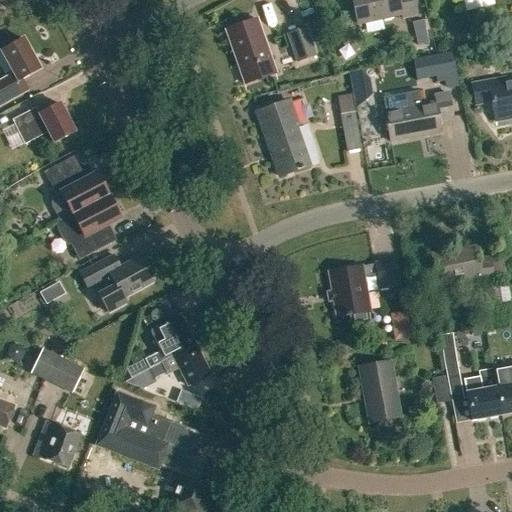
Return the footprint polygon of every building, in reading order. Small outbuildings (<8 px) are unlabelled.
[(234,0),(239,17),(262,11),(259,0),(234,0)] [(400,9),(414,6),(412,0),(351,0),(355,15),(399,5),(400,9)] [(423,19),(411,22),(413,32),(425,29),(423,19)] [(256,20),(225,31),(244,85),(275,75),(256,20)] [(286,35),(296,63),(315,56),(309,39),(303,41),(300,30),(286,35)] [(27,91),(21,81),(40,70),(22,39),(0,51),(0,52),(12,75),(0,81),(0,106),(5,104),(27,91)] [(450,54),(412,61),(416,82),(435,78),(437,84),(443,82),(444,89),(457,86),(450,54)] [(350,85),(360,83),(358,72),(348,74),(350,85)] [(491,103),(494,122),(511,118),(511,81),(505,83),(504,78),(471,85),(475,106),(491,103)] [(433,97),(434,103),(383,113),(389,142),(440,132),(438,121),(452,118),(447,94),(433,97)] [(278,177),(311,166),(318,164),(306,128),(298,131),(288,102),(256,113),(278,177)] [(53,144),(74,133),(59,105),(38,115),(35,109),(19,118),(12,121),(24,145),(47,133),(53,144)] [(354,112),(339,115),(345,152),(361,149),(354,112)] [(51,208),(59,222),(72,216),(108,197),(96,174),(81,183),(68,160),(43,173),(55,196),(54,202),(51,208)] [(66,236),(77,256),(101,243),(95,232),(119,219),(108,197),(72,216),(79,229),(66,236)] [(437,287),(480,279),(481,284),(494,281),(490,258),(477,260),(475,246),(430,255),(437,287)] [(98,296),(108,314),(125,304),(122,299),(153,281),(139,257),(119,269),(112,256),(77,276),(85,291),(94,286),(99,295),(98,296)] [(328,272),(337,319),(369,313),(363,280),(376,278),(378,289),(400,285),(395,259),(373,263),(373,265),(360,267),(328,272)] [(487,288),(490,309),(511,307),(508,286),(487,288)] [(53,301),(47,290),(38,295),(44,306),(53,301)] [(411,313),(415,331),(430,327),(427,310),(411,313)] [(149,369),(195,346),(180,316),(150,331),(160,352),(156,354),(144,360),(149,369)] [(409,337),(407,325),(393,327),(395,339),(409,337)] [(466,422),(467,425),(502,419),(496,389),(492,369),(477,371),(478,378),(462,381),(464,395),(460,395),(449,334),(439,336),(455,424),(466,422)] [(177,366),(187,387),(210,375),(195,346),(149,369),(154,378),(166,372),(165,371),(177,366)] [(31,373),(72,393),(82,371),(42,351),(31,373)] [(400,418),(390,363),(359,369),(369,423),(400,418)] [(496,389),(502,419),(511,416),(511,366),(507,367),(510,386),(496,389)] [(436,404),(449,402),(444,377),(431,380),(436,404)] [(175,403),(196,411),(200,399),(180,391),(175,403)] [(171,423),(151,415),(154,408),(133,400),(116,393),(95,446),(157,471),(158,468),(167,445),(162,444),(171,423)] [(0,426),(4,429),(13,407),(0,401),(0,426)] [(41,459),(67,469),(80,436),(45,423),(33,455),(41,459)] [(167,445),(158,468),(180,476),(168,509),(176,511),(203,511),(213,488),(197,482),(203,466),(182,458),(184,452),(190,455),(194,444),(198,434),(171,423),(162,444),(167,445)] [(206,436),(198,434),(194,444),(202,447),(206,436)] [(229,446),(206,436),(202,447),(200,450),(224,459),(229,446)]
